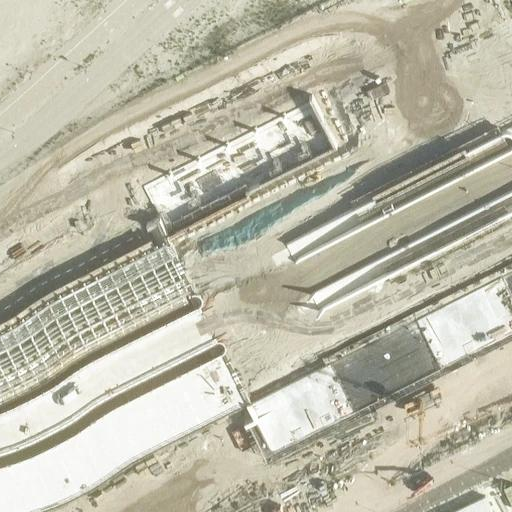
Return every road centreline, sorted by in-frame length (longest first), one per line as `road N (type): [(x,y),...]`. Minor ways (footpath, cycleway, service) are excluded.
road 1 (tertiary): [(0,493),(511,233)]
road 2 (tertiary): [(511,124),(0,379)]
road 3 (unclassified): [(0,162),(183,0)]
